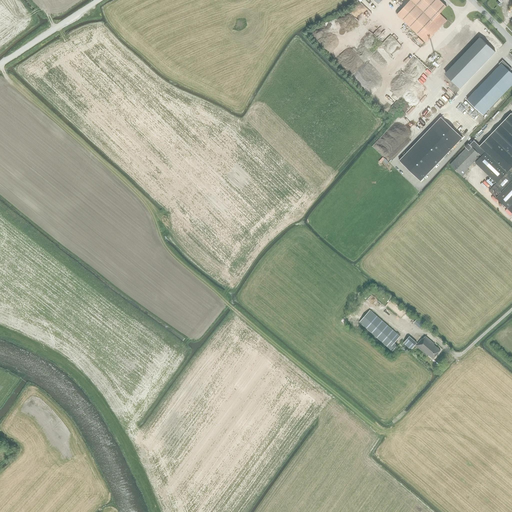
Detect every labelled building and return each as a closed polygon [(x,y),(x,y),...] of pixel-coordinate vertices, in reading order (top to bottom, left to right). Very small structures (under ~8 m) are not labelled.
[(440,0),(410,0),(397,14),(426,42),(440,27),(447,20),(440,13),(447,6),(440,0)] [(399,49),(405,44),(401,39),(399,41),(393,35),(389,39),(399,49)] [(481,38),(446,74),(460,88),(495,52),(481,38)] [(389,53),(385,59),(388,62),(393,56),(389,53)] [(419,79),(429,67),(415,54),(413,57),(411,57),(411,67),(414,63),(416,61),(418,63),(418,65),(416,65),(414,68),(411,68),(411,78),(412,79),(419,79)] [(467,100),(483,115),(511,84),(511,74),(509,71),(511,69),(503,62),(502,60),(498,64),(500,65),(467,100)] [(511,114),(511,113),(479,146),(474,140),(450,165),(462,177),(469,170),(467,169),(481,155),(482,156),(475,163),(496,183),(488,191),(511,212),(511,114)] [(459,141),(463,137),(441,116),(399,159),(420,181),(459,141)] [(394,343),(400,336),(370,310),(359,322),(392,351),(397,346),(394,343)] [(420,329),(424,325),(417,319),(413,323),(420,329)] [(411,350),(417,343),(409,336),(403,343),(411,350)] [(440,350),(434,345),(434,344),(425,336),(422,339),(422,338),(416,346),(427,355),(428,354),(433,359),(440,350)]
